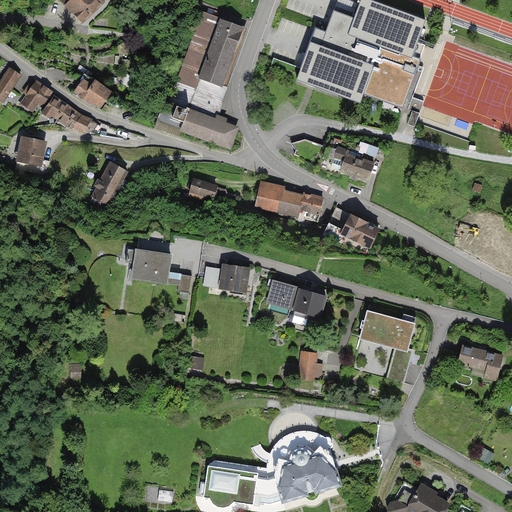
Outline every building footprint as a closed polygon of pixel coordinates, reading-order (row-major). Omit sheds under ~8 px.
[(103,2),(101,0),(63,0),(83,20),(103,2)] [(333,32),(322,27),(302,78),(367,104),(371,95),(409,110),(429,59),(424,57),(438,21),(383,0),(370,0),(363,18),(342,10),(333,32)] [(354,14),(358,2),(350,0),(340,0),(338,5),(347,8),(346,11),(354,14)] [(237,128),(217,121),(223,104),(215,101),(242,29),(222,22),(219,29),(198,22),(169,103),(165,102),(158,121),(230,147),(237,128)] [(0,100),(3,102),(21,75),(11,69),(0,84),(0,100)] [(84,81),(76,93),(93,105),(95,103),(100,107),(111,93),(96,82),(92,87),(84,81)] [(52,93),(37,82),(33,88),(30,86),(24,93),(29,97),(23,104),(33,111),(38,104),(42,107),(52,93)] [(81,116),(54,97),(43,114),(50,118),(52,115),(72,129),(73,128),(83,133),(88,134),(96,123),(81,116)] [(336,169),(369,180),(374,163),(347,154),(351,143),(329,135),(325,146),(305,139),(292,144),(296,151),(294,155),(306,159),(305,162),(335,173),(336,169)] [(46,143),(24,138),(17,169),(47,175),(50,164),(41,162),(46,143)] [(363,141),(361,150),(378,155),(380,145),(363,141)] [(104,216),(128,172),(112,164),(102,182),(99,180),(95,186),(99,188),(88,207),(104,216)] [(226,191),(195,180),(193,185),(190,184),(188,189),(192,190),(191,194),(186,193),(184,199),(192,201),(193,198),(204,201),(206,195),(214,198),(214,196),(223,199),(226,191)] [(303,197),(262,188),(258,205),(299,215),(298,222),(304,224),(305,218),(318,221),(324,199),(304,194),(303,197)] [(379,229),(351,216),(343,233),(370,247),(379,229)] [(511,231),(484,220),(476,239),(506,250),(503,258),(511,261),(511,231)] [(128,261),(135,262),(137,251),(130,250),(128,261)] [(171,256),(137,251),(133,278),(179,285),(178,292),(190,294),(193,276),(169,272),(171,256)] [(250,270),(224,266),(221,288),(246,291),(250,270)] [(319,322),(326,296),(312,292),(312,291),(311,289),(306,288),(304,288),(303,290),(301,289),(300,292),(273,284),(272,289),(275,290),(272,300),(292,306),(296,307),(296,310),(308,313),(307,318),(319,322)] [(416,319),(369,305),(360,335),(396,346),(386,378),(401,382),(411,349),(408,349),(416,319)] [(184,313),(175,312),(174,321),(183,323),(184,313)] [(503,357),(463,347),(459,363),(487,370),(486,376),(497,379),(503,357)] [(318,353),(304,352),(300,379),(315,381),(315,377),(321,378),(323,365),(317,364),(318,353)] [(73,375),(83,375),(83,359),(73,359),(73,375)] [(215,460),(208,465),(206,483),(202,483),(201,492),(204,493),(203,498),(210,499),(213,504),(218,507),(225,508),(230,506),(235,502),(260,506),(260,502),(270,503),(282,500),(284,502),(308,495),(307,493),(316,490),(317,492),(341,485),(330,449),(332,448),(333,447),(334,445),(332,439),(331,438),(329,437),(327,436),(326,437),(321,434),(313,432),(306,431),(297,431),(291,434),(285,436),(279,440),(275,446),(271,452),(268,459),(267,467),(215,460)] [(479,458),(488,463),(493,455),(484,450),(479,458)] [(444,511),(449,504),(420,486),(415,495),(405,490),(398,502),(392,504),(390,508),(390,511),(444,511)]
